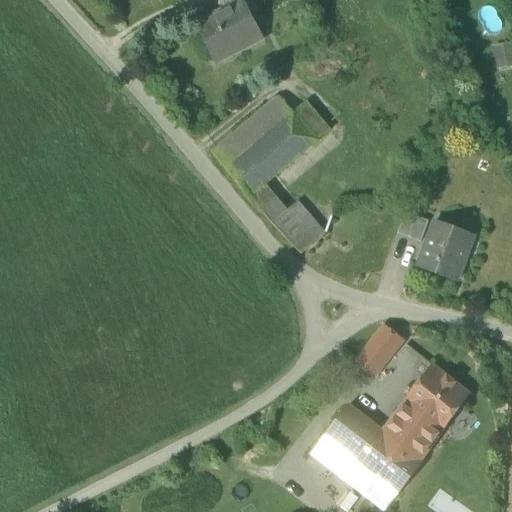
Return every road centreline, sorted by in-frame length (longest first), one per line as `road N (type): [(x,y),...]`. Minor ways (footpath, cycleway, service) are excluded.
road 1 (residential): [(364,297),(302,275),(56,0)]
road 2 (residential): [(38,511),(275,398),(364,297)]
road 3 (residential): [(511,330),(364,297)]
